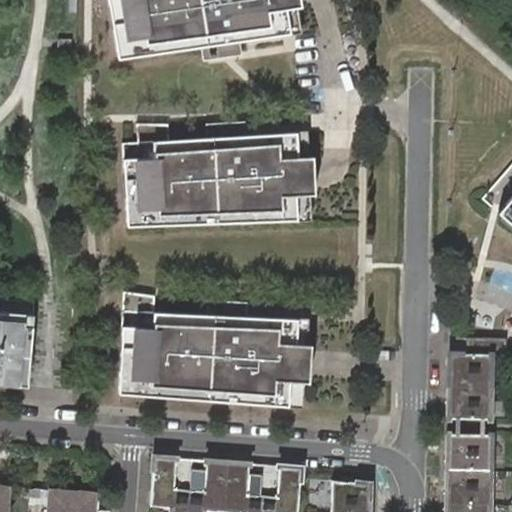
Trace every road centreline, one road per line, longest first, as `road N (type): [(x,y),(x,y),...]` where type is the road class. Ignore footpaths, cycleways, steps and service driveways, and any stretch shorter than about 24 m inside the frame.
road 1 (residential): [(414,459),(133,435)]
road 2 (residential): [(418,283),(422,93)]
road 3 (residential): [(414,459),(418,283)]
road 4 (residential): [(133,435),(0,424)]
